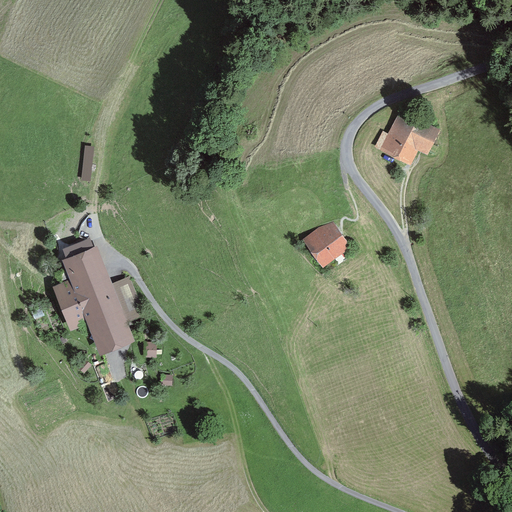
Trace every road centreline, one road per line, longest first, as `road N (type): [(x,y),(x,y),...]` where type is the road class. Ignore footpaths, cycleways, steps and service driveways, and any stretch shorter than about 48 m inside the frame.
road 1 (unclassified): [(511,59),(378,104),(359,119),(346,146),(353,171),(404,244),(461,403),(511,482)]
road 2 (track): [(265,511),(248,481),(228,389),(202,347)]
